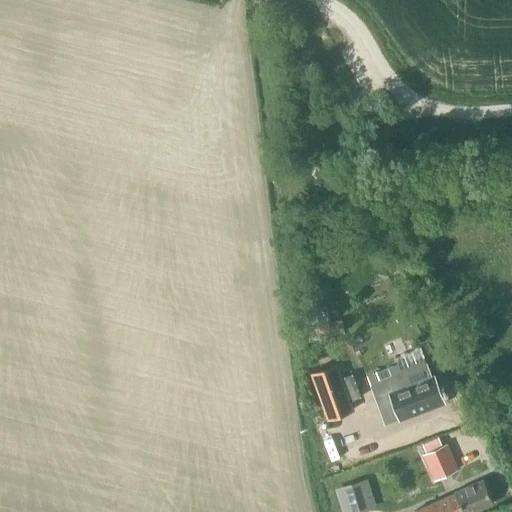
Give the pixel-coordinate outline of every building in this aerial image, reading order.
[(331,335),(344,333),(342,320),(329,321),(329,320),(316,321),(319,344),(332,342),(331,335)] [(329,364),(304,374),(322,418),(346,409),(343,400),(354,396),(345,373),(334,377),(329,364)] [(434,398),(441,395),(434,377),(407,388),(401,373),(378,382),(384,397),(375,400),(384,424),(365,431),(370,446),(411,431),(405,416),(437,404),(434,398)] [(426,453),(422,455),(433,480),(458,469),(447,443),(442,446),(426,453)] [(367,478),(334,488),(341,508),(374,498),(367,478)] [(496,511),(493,503),(482,479),(454,492),(443,497),(414,511),(418,510),(418,511),(496,511)]
